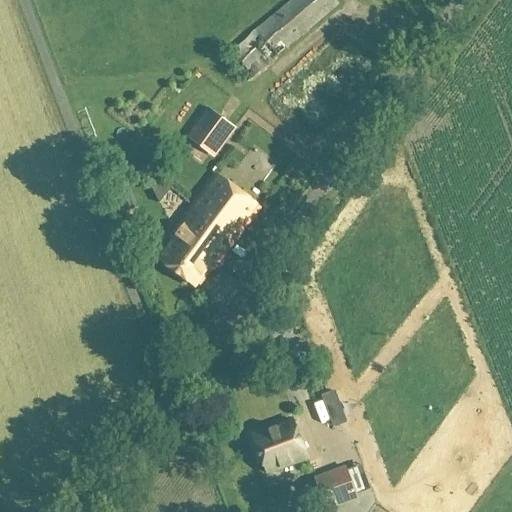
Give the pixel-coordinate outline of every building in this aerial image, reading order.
[(335,0),(292,0),(226,56),(247,81),(339,4),(335,0)] [(186,137),(213,158),(234,128),(208,109),(186,137)] [(425,151),(442,131),(432,123),(416,143),(425,151)] [(213,272),(260,208),(215,175),(168,238),(173,242),(158,261),(194,288),(196,285),(199,287),(211,271),(213,272)] [(340,426),(352,421),(341,390),(329,395),(340,426)] [(307,457),(303,448),(291,420),(251,436),(262,464),(263,464),(267,473),(307,457)] [(317,483),(327,507),(353,496),(344,472),(317,483)]
